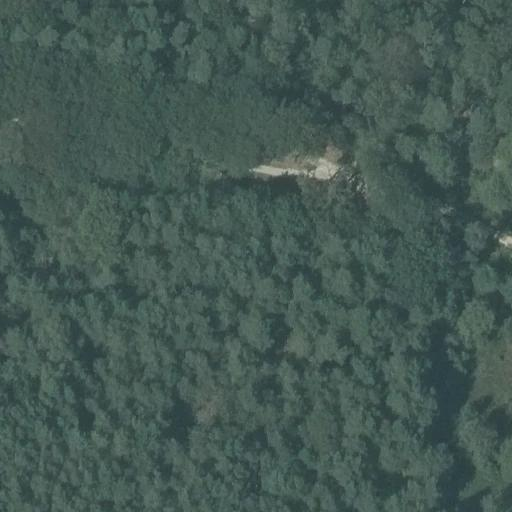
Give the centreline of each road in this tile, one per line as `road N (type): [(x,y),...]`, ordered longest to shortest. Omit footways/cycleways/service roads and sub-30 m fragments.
road 1 (track): [(323,174),(272,151),(179,129),(0,112)]
road 2 (track): [(511,247),(448,211),(323,174)]
